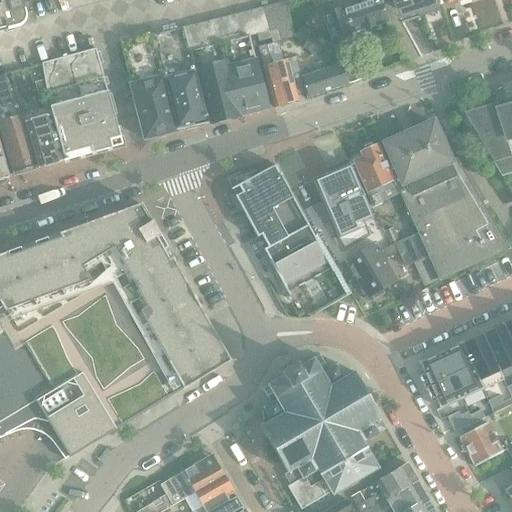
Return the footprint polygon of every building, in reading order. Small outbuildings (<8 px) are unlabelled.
[(0,0),(0,32),(7,30),(6,28),(17,25),(18,25),(20,24),(21,23),(22,22),(23,21),(24,19),(24,18),(24,17),(24,15),(24,13),(23,9),(24,9),(21,0),(0,0)] [(380,0),(362,0),(364,4),(325,15),(333,40),(387,22),(380,0)] [(392,0),(395,9),(404,6),(404,4),(407,3),(411,14),(416,13),(418,18),(435,12),(434,7),(441,4),(439,0),(392,0)] [(285,4),(182,29),(193,74),(200,102),(206,126),(237,118),(237,117),(267,109),(266,108),(266,109),(249,39),(251,39),(251,38),(256,37),(258,44),(270,41),(271,45),(294,40),(285,4)] [(182,29),(150,36),(163,80),(169,106),(176,132),(206,126),(200,102),(193,74),(182,29)] [(143,140),(176,132),(169,106),(163,80),(150,36),(119,43),(143,140)] [(298,97),(304,95),(298,78),(303,77),(298,61),(288,64),(287,59),(269,64),(264,45),(256,47),(273,107),(299,100),(298,97)] [(41,63),(47,107),(48,107),(64,161),(85,155),(121,146),(96,49),(59,59),(41,63)] [(323,61),(312,65),(315,74),(327,70),(323,61)] [(303,78),(303,77),(298,78),(304,95),(307,94),(308,98),(348,85),(341,65),(327,70),(315,74),(303,78)] [(0,73),(0,98),(16,94),(9,71),(0,73)] [(511,98),(464,113),(494,164),(497,163),(502,177),(511,173),(511,98)] [(37,168),(64,161),(48,107),(47,107),(21,114),(37,168)] [(22,173),(37,168),(21,114),(0,119),(0,128),(12,172),(16,171),(22,173)] [(432,122),(409,132),(442,205),(474,191),(458,163),(457,163),(456,162),(450,165),(449,162),(451,161),(446,151),(447,150),(440,133),(438,133),(433,123),(432,123),(432,122)] [(507,247),(474,191),(442,205),(409,132),(386,142),(387,143),(386,144),(391,155),(389,155),(392,161),(387,163),(440,280),(506,250),(508,249),(507,247)] [(383,200),(399,193),(379,146),(376,147),(371,144),(366,146),(364,152),(363,153),(364,157),(355,161),(374,207),(383,203),(383,200)] [(312,236),(287,191),(273,165),(250,178),(248,174),(232,179),(240,193),(233,197),(255,238),(268,231),(274,243),(261,250),(286,297),(288,296),(286,293),(328,270),(330,273),(331,273),(329,269),(333,267),(315,235),(312,236)] [(312,205),(311,206),(323,226),(324,226),(324,225),(331,222),(337,237),(338,239),(349,234),(357,231),(356,228),(354,224),(371,216),(371,214),(349,166),(313,182),(322,204),(314,208),(312,205)] [(118,213),(0,255),(0,436),(33,420),(35,420),(49,424),(60,442),(70,458),(229,361),(151,222),(150,222),(143,210),(123,222),(118,213)] [(364,225),(356,228),(357,231),(361,241),(369,236),(364,225)] [(392,228),(383,232),(390,247),(395,244),(398,242),(392,228)] [(357,231),(349,234),(352,240),(354,245),(361,241),(357,231)] [(390,247),(381,253),(386,260),(399,252),(406,266),(428,256),(418,233),(398,242),(395,244),(390,247)] [(337,237),(331,240),(336,247),(352,240),(349,234),(338,239),(337,237)] [(352,240),(336,247),(340,254),(354,245),(352,240)] [(351,257),(346,260),(369,298),(372,296),(398,281),(386,260),(381,253),(376,243),(371,246),(351,257)] [(502,326),(511,348),(511,320),(501,325),(502,326)] [(511,348),(502,326),(482,335),(499,372),(511,365),(511,348)] [(462,345),(479,381),(499,372),(482,335),(462,345)] [(418,363),(423,374),(418,376),(429,400),(434,398),(439,409),(482,389),(479,381),(462,345),(461,343),(418,363)] [(260,427),(282,465),(289,476),(290,475),(291,478),(292,477),(297,485),(289,490),(301,510),(330,492),(332,495),(377,468),(362,443),(378,434),(371,423),(380,417),(353,372),(344,378),(337,365),(329,369),(321,355),(315,359),(314,358),(300,367),(298,363),(288,370),(282,374),(283,377),(269,386),(270,387),(264,391),(271,403),(264,408),(271,420),(260,427)] [(498,396),(487,402),(491,409),(502,404),(502,403),(498,396)] [(511,404),(508,406),(493,413),(495,418),(495,419),(511,410),(511,404)] [(480,410),(469,416),(473,423),(484,418),(480,410)] [(458,412),(446,417),(450,425),(461,420),(460,416),(458,412)] [(467,412),(460,416),(461,420),(465,427),(473,423),(469,416),(467,412)] [(461,420),(450,425),(454,432),(454,433),(465,427),(461,420)] [(460,440),(475,465),(475,467),(503,451),(488,424),(460,440)] [(137,511),(163,511),(195,493),(224,477),(211,455),(195,465),(160,485),(166,495),(158,499),(161,503),(153,507),(151,504),(137,511)] [(356,506),(358,511),(364,511),(417,481),(407,464),(405,465),(376,482),(382,492),(373,497),(372,497),(356,506)] [(205,511),(206,511),(235,495),(224,477),(195,493),(203,507),(194,511),(205,511)] [(402,511),(427,498),(417,481),(364,511),(379,511),(390,506),(393,511),(402,511)] [(234,511),(242,507),(235,495),(206,511),(205,511),(234,511)] [(435,511),(427,498),(402,511),(435,511)] [(325,511),(352,511),(346,500),(325,511)]
